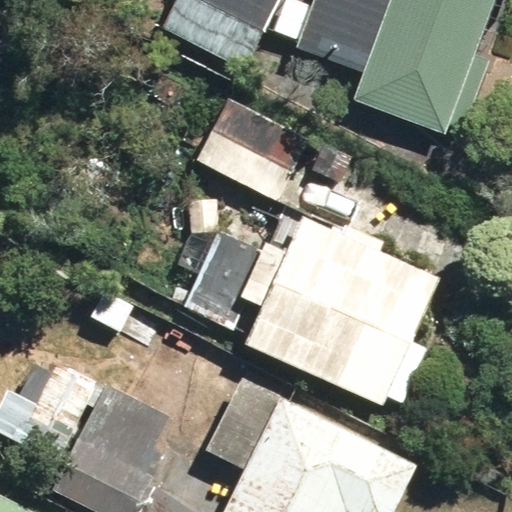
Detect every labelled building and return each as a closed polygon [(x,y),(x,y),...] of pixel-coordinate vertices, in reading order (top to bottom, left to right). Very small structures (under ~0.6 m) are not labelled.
[(181,0),(167,29),(246,69),(281,0),(181,0)] [(353,108),(459,148),(490,66),(474,60),(497,0),(317,0),(297,52),(365,77),(353,108)] [(212,157),(296,202),(327,141),(243,99),(212,157)] [(199,197),(200,232),(235,230),(233,196),(199,197)] [(253,350),(385,412),(446,283),(312,220),(295,256),(267,244),(262,253),(227,236),(191,314),(233,334),(248,303),(270,314),(253,350)] [(99,389),(59,368),(31,419),(51,430),(56,422),(76,433),(99,389)] [(111,388),(56,492),(93,511),(136,511),(158,471),(147,465),(171,420),(111,388)] [(285,404),(231,511),(396,511),(417,471),(285,404)] [(190,511),(158,495),(148,511),(190,511)] [(0,511),(27,511),(0,497),(0,511)]
